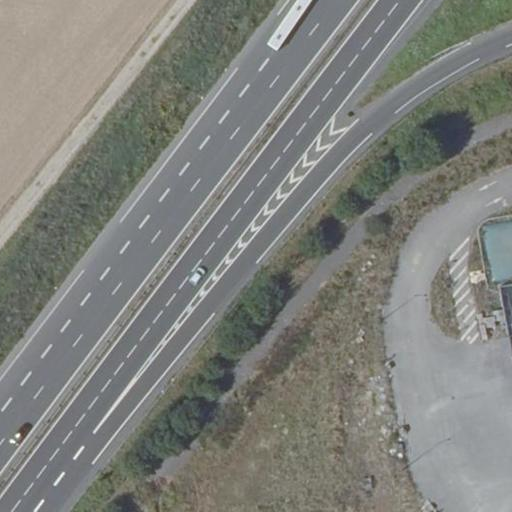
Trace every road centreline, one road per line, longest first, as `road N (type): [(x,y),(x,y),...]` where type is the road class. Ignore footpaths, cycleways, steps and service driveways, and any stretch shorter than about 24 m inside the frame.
road 1 (trunk): [(39,511),(242,264),(354,144),(433,85),(511,41)]
road 2 (trunk): [(9,511),(402,0)]
road 3 (trunk): [(240,125),(0,448)]
road 4 (track): [(171,0),(0,218)]
road 5 (trunk): [(339,0),(240,125)]
road 6 (trunk): [(305,0),(246,80),(240,125)]
